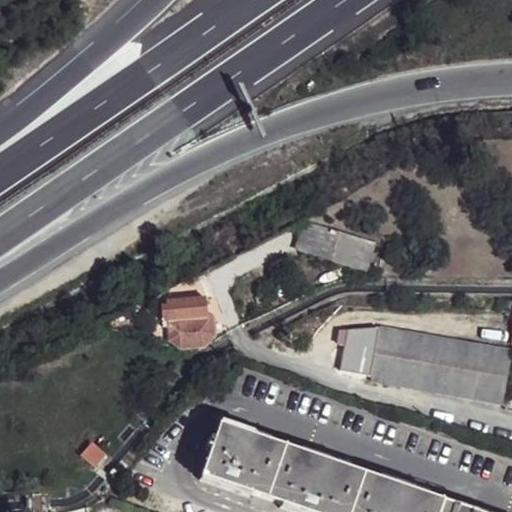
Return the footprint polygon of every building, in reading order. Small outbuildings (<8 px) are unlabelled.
[(298,225),(294,254),(369,266),(373,236),(298,225)] [(217,341),(213,332),(203,336),(201,309),(186,310),(186,305),(167,305),(168,339),(179,340),(180,350),(194,350),(195,352),(217,341)] [(498,404),(509,351),(377,330),(368,383),(498,404)] [(465,511),(217,427),(199,482),(247,499),(249,494),(278,505),(277,509),(284,511),(465,511)] [(105,457),(90,445),(80,458),(94,471),(105,457)]
